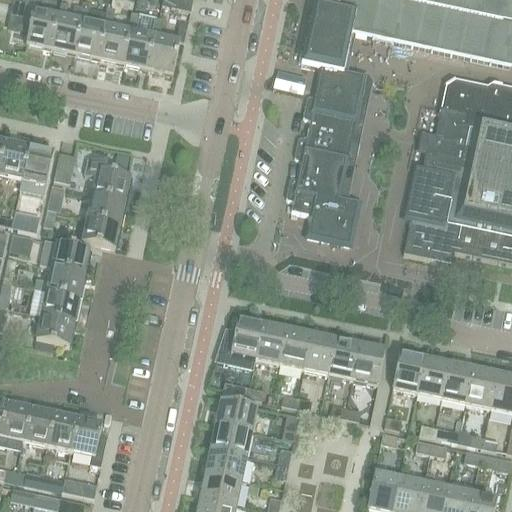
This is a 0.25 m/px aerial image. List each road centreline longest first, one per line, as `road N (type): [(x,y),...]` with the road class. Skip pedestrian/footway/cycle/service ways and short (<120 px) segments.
road 1 (residential): [(511,344),(445,330),(423,312),(187,263)]
road 2 (residential): [(134,511),(187,263)]
road 3 (residential): [(215,126),(0,78)]
road 4 (residential): [(187,263),(215,126)]
road 5 (residential): [(215,126),(243,0)]
